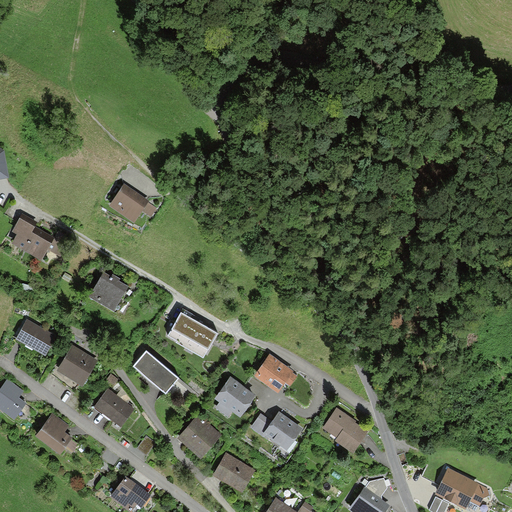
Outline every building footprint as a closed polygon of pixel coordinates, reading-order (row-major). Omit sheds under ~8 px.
[(123,184),(111,200),(126,211),(124,214),(141,225),(155,205),(123,184)] [(36,224),(23,216),(15,230),(19,232),(14,242),(42,258),(47,249),(59,256),(69,239),(59,233),(54,241),(33,229),(36,224)] [(111,273),(104,269),(89,293),(113,307),(128,283),(119,278),(121,275),(112,270),(111,273)] [(219,332),(182,311),(168,336),(179,342),(181,338),(207,353),(219,332)] [(28,319),(18,336),(46,353),(50,345),(56,336),(28,319)] [(82,350),(73,343),(52,373),(75,390),(97,359),(82,350)] [(166,391),(179,376),(147,348),(134,363),(153,380),(166,391)] [(269,351),(254,372),(278,389),(281,385),(286,389),(297,374),(291,370),(293,368),(269,351)] [(255,390),(230,373),(215,396),(220,399),(216,405),(229,415),(234,408),(239,413),(240,412),(246,403),(255,390)] [(0,386),(0,403),(15,415),(26,400),(19,396),(23,390),(7,378),(0,386)] [(119,394),(108,386),(95,403),(121,423),(134,406),(119,394)] [(193,400),(198,393),(187,386),(182,394),(193,400)] [(336,408),(323,426),(332,433),(333,431),(339,435),(335,440),(352,452),(366,433),(349,421),(351,418),(336,408)] [(303,426),(279,409),(272,419),(261,412),(250,426),(264,436),(266,433),(287,448),(303,426)] [(70,438),(73,434),(66,429),(70,425),(53,411),(36,431),(60,451),(65,444),(73,450),(78,444),(70,438)] [(200,455),(221,433),(213,425),(205,418),(203,420),(197,414),(178,434),(200,455)] [(242,488),(255,467),(226,450),(214,471),(242,488)] [(475,511),(480,511),(489,493),(443,473),(434,494),(475,511)] [(131,508),(137,501),(141,504),(150,493),(132,479),(126,474),(111,493),(131,508)] [(378,501),(387,488),(383,479),(367,481),(349,508),(353,511),(388,511),(390,510),(378,501)] [(263,511),(258,511),(256,510),(253,511),(316,511),(311,509),(313,505),(306,499),(297,511),(276,495),(263,511)]
